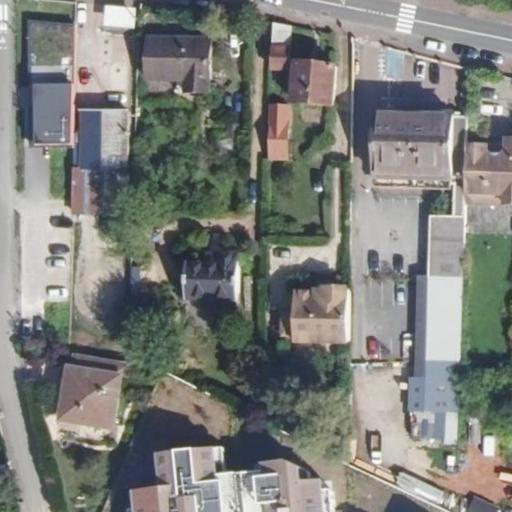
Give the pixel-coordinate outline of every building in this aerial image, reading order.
[(76,5),(22,0),(17,0),(22,153),(71,155),(76,5)] [(133,36),(135,17),(108,14),(107,34),(133,36)] [(290,70),(292,26),(273,24),(272,71),(290,70)] [(146,45),(144,89),(183,91),(183,102),(208,103),(210,48),(146,45)] [(297,63),(294,103),(335,106),(337,66),(297,63)] [(288,159),(290,106),(270,106),(269,158),(288,159)] [(462,363),(466,203),(466,194),(467,118),(454,118),(454,112),(377,110),(376,178),(454,181),(453,176),(456,176),(455,217),(431,217),(430,285),(428,362),(462,363)] [(126,216),(129,111),(81,111),(81,132),(76,132),(74,214),(126,216)] [(511,204),(511,139),(507,140),(507,146),(506,154),(487,154),(487,147),(467,146),(466,194),(505,195),(505,204),(511,204)] [(505,204),(505,195),(466,194),(466,203),(505,204)] [(189,262),(188,301),(237,302),(239,255),(220,254),(220,262),(189,262)] [(335,285),(335,280),(320,280),(320,289),(329,289),(329,286),(335,285)] [(349,341),(350,286),(335,285),(329,286),(329,289),(320,289),(320,291),(295,291),(295,313),(285,313),(283,314),(283,330),(285,333),(295,333),(294,339),(349,341)] [(428,362),(430,285),(417,285),(416,361),(426,362),(428,362)] [(428,378),(428,362),(426,362),(416,361),(416,378),(428,378)] [(460,413),(462,363),(428,362),(428,378),(416,378),(409,378),(408,411),(460,413)] [(113,440),(121,391),(126,391),(129,375),(127,374),(69,366),(58,432),(113,440)] [(333,511),(328,460),(221,473),(218,447),(157,454),(161,488),(135,491),(137,507),(127,508),(127,511),(333,511)] [(403,472),(397,484),(439,503),(445,491),(403,472)] [(467,511),(498,511),(500,507),(474,496),(467,511)]
